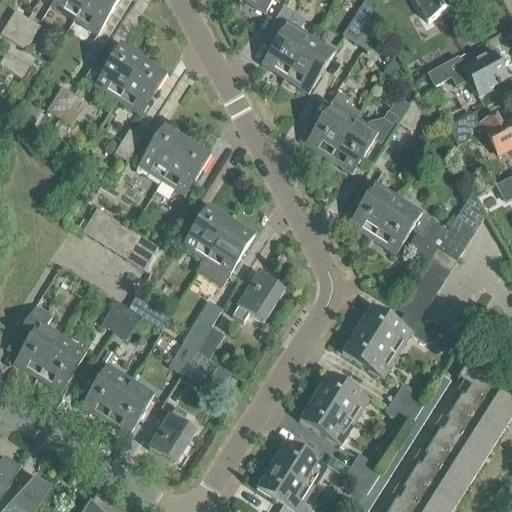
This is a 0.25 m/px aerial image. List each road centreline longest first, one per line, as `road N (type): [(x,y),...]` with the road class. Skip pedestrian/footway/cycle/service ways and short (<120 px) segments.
road 1 (residential): [(196,511),(320,301),(305,231),(177,0)]
road 2 (residential): [(0,414),(161,511)]
